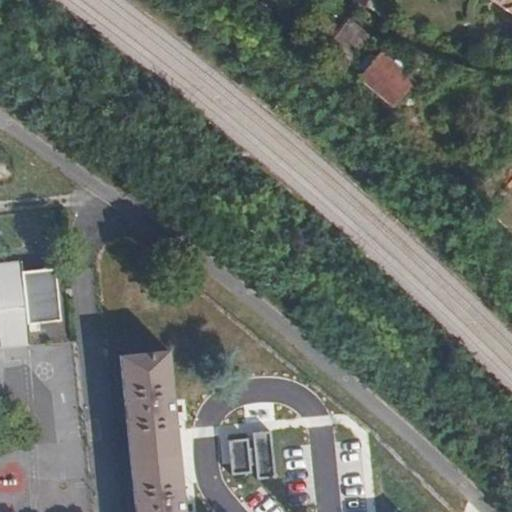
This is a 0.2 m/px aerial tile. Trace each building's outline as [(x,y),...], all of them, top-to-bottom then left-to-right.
[(511,0),(488,0),(511,17),(511,0)] [(355,80),(390,111),(413,84),(378,54),(355,80)] [(0,86),(6,89),(16,63),(0,56),(0,86)] [(511,185),(501,197),(511,207),(511,185)] [(0,351),(30,349),(28,328),(60,325),(55,272),(23,275),(22,265),(0,266),(0,351)] [(167,354),(120,358),(134,511),(180,511),(179,489),(167,354)]
